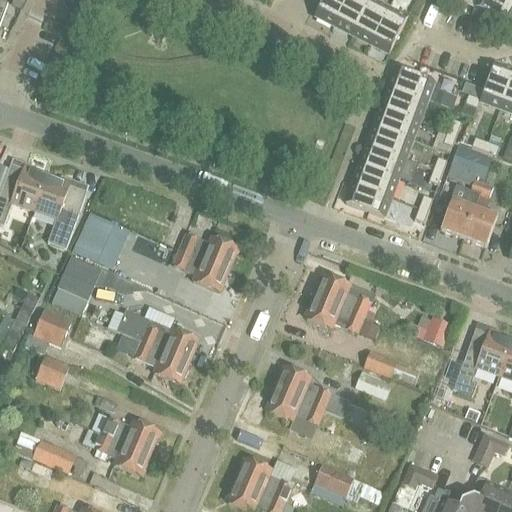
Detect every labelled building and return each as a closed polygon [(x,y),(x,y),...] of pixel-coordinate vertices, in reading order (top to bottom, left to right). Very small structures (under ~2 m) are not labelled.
[(334,27),(347,0),(324,0),(314,19),(315,20),(316,18),(334,27)] [(352,36),(369,4),(362,0),(347,0),(334,27),(352,36)] [(511,20),(511,5),(501,0),(481,0),(477,10),(475,9),(474,10),(511,28),(511,27),(509,26),(511,20)] [(369,4),(352,36),(371,45),(387,13),(369,4)] [(387,13),(371,45),(388,54),(387,56),(388,57),(407,20),(406,20),(405,22),(387,13)] [(494,66),(480,102),(500,109),(511,76),(511,75),(494,68),(495,66),(494,66)] [(390,92),(424,104),(431,85),(434,86),(434,85),(396,71),(395,72),(397,73),(390,92)] [(511,114),(511,76),(500,109),(511,114)] [(390,92),(383,111),(417,123),(424,104),(390,92)] [(436,92),(430,107),(450,114),(456,100),(436,92)] [(464,107),(477,111),(479,104),(480,102),(468,98),(464,107)] [(383,111),(376,130),(410,142),(417,123),(383,111)] [(447,134),(456,138),(461,126),(451,122),(447,134)] [(403,162),(410,142),(376,130),(369,149),(403,162)] [(456,138),(447,134),(442,147),(452,150),(456,138)] [(474,141),(471,150),(483,155),(486,145),(474,141)] [(486,145),(483,155),(495,159),(499,150),(486,145)] [(369,149),(362,168),(396,181),(403,162),(369,149)] [(462,152),(454,172),(484,182),(491,163),(462,152)] [(433,173),(442,176),(447,164),(437,160),(433,173)] [(12,206),(34,214),(46,181),(33,176),(35,171),(12,163),(0,196),(0,228),(3,230),(12,206)] [(362,168),(355,187),(389,200),(396,181),(362,168)] [(442,176),(433,173),(428,185),(437,188),(442,176)] [(440,233),(463,241),(474,211),(479,198),(483,187),(482,187),(484,182),(476,179),(470,195),(468,194),(463,207),(451,203),(440,233)] [(46,181),(34,214),(56,222),(47,246),(65,253),(88,191),(60,181),(59,185),(46,181)] [(389,200),(355,187),(348,206),(346,205),(345,206),(383,220),(384,219),(382,219),(389,200)] [(479,198),(488,202),(493,191),(483,187),(479,198)] [(418,211),(428,214),(432,202),(423,199),(418,211)] [(108,262),(124,218),(98,209),(82,253),(108,262)] [(428,214),(418,211),(414,223),(423,226),(428,214)] [(497,220),(474,211),(463,241),(486,250),(497,220)] [(148,227),(124,218),(108,262),(132,271),(148,227)] [(174,237),(148,227),(132,271),(158,281),(174,237)] [(200,251),(190,276),(233,295),(244,269),(200,251)] [(222,319),(233,295),(190,276),(179,301),(222,319)] [(303,294),(292,320),(335,338),(346,313),(303,294)] [(24,304),(35,309),(39,302),(28,297),(24,304)] [(169,325),(212,343),(222,319),(179,301),(169,325)] [(24,304),(20,312),(15,324),(26,329),(35,309),(24,304)] [(358,354),(384,364),(400,319),(375,310),(358,354)] [(425,329),(400,319),(384,364),(409,373),(425,329)] [(292,320),(281,344),(325,363),(335,338),(292,320)] [(15,324),(9,335),(5,343),(16,348),(26,329),(15,324)] [(202,368),(212,343),(169,325),(158,349),(202,368)] [(498,379),(511,345),(498,341),(500,336),(477,328),(457,382),(453,392),(472,399),(476,387),(471,385),(476,371),(498,379)] [(425,329),(409,373),(435,382),(451,338),(425,329)] [(16,348),(5,343),(2,351),(12,356),(16,348)] [(281,344),(271,368),(314,387),(325,363),(281,344)] [(511,345),(498,379),(511,383),(511,345)] [(191,393),(202,368),(158,349),(148,374),(191,393)] [(271,368),(261,393),(304,411),(314,387),(271,368)] [(71,372),(62,392),(96,407),(105,386),(71,372)] [(62,392),(53,412),(87,427),(96,407),(62,392)] [(261,393),(250,418),(293,436),(304,411),(261,393)] [(53,412),(45,432),(79,447),(87,427),(53,412)] [(45,432),(36,452),(70,466),(79,447),(45,432)] [(484,437),(474,460),(489,467),(494,456),(502,459),(507,447),(484,437)] [(36,452),(27,473),(62,487),(70,466),(36,452)] [(410,467),(402,486),(415,492),(417,486),(432,492),(438,479),(410,467)] [(305,472),(296,492),(330,507),(339,486),(305,472)] [(472,500),(467,502),(470,511),(498,511),(507,494),(477,481),(471,495),(472,500)] [(21,488),(12,508),(21,511),(51,511),(55,502),(21,488)] [(296,492),(288,511),(328,511),(330,507),(296,492)] [(445,494),(436,511),(470,511),(467,502),(461,504),(459,500),(445,494)] [(511,511),(511,495),(507,494),(498,511),(511,511)]
